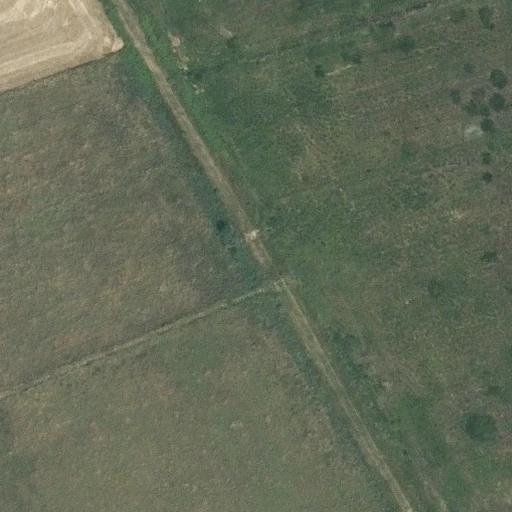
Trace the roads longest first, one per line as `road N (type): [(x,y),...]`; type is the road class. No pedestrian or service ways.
road 1 (track): [(117,0),(407,511)]
road 2 (track): [(278,285),(0,398)]
